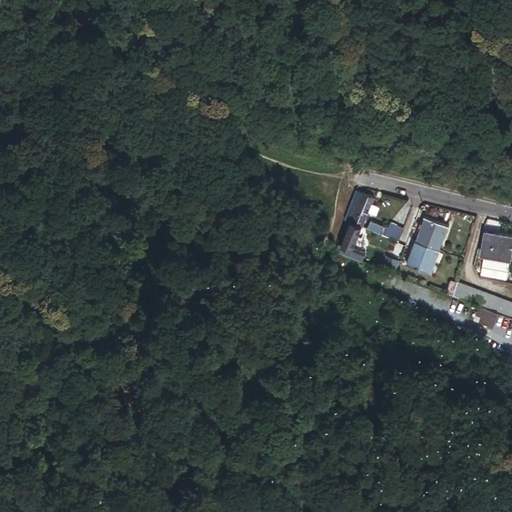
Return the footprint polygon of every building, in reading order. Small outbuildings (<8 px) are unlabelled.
[(347,219),(351,222),(363,193),(357,191),(357,190),(347,219)] [(363,193),(351,222),(362,226),(368,211),(372,202),(374,197),(363,193)] [(380,206),(372,202),(368,211),(377,214),(380,206)] [(450,225),(425,217),(422,223),(420,223),(419,226),(421,227),(416,240),(442,249),(450,225)] [(367,229),(385,236),(388,228),(371,220),(369,226),(367,229)] [(362,226),(351,222),(342,246),(350,249),(352,250),(362,226)] [(399,241),(404,228),(390,222),(388,228),(385,236),(399,241)] [(481,254),(483,255),(510,259),(511,249),(511,235),(485,231),(481,254)] [(442,249),(416,240),(408,264),(433,273),(442,249)] [(340,245),(337,251),(348,256),(350,249),(342,246),(340,245)] [(361,253),(352,250),(350,249),(348,256),(357,259),(359,260),(361,253)] [(510,259),(483,255),(480,275),(507,280),(510,259)] [(387,270),(394,273),(398,260),(391,257),(387,270)] [(454,294),(457,283),(450,282),(447,292),(454,294)] [(454,294),(479,304),(498,312),(509,317),(511,317),(511,301),(457,282),(457,283),(454,294)] [(498,312),(479,304),(476,311),(482,314),(482,315),(488,318),(486,324),(492,327),(498,312)] [(488,318),(482,315),(479,322),(486,324),(488,318)]
